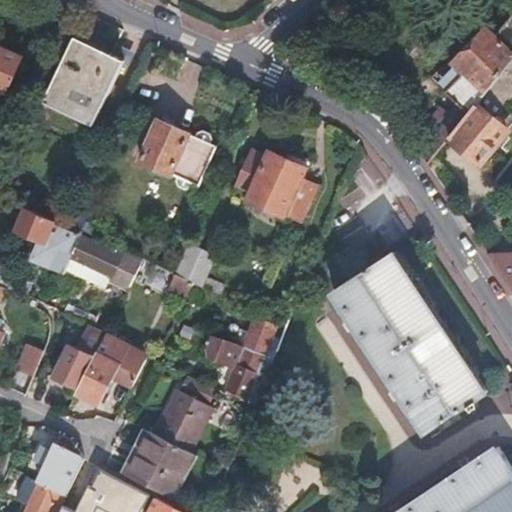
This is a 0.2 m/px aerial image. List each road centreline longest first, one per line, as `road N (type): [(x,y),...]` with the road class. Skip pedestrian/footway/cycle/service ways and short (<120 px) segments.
road 1 (residential): [(239,64),(369,125),(511,333)]
road 2 (residential): [(97,0),(239,64)]
